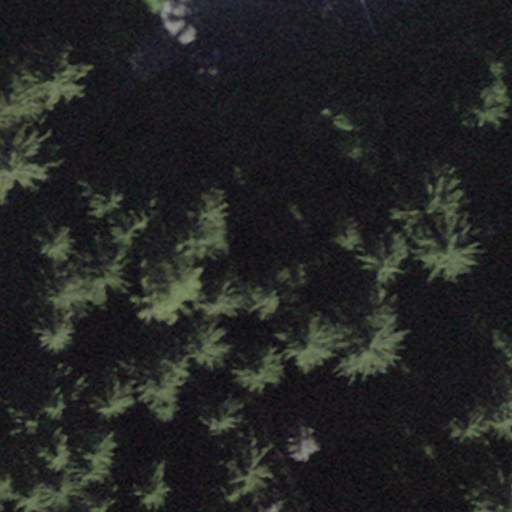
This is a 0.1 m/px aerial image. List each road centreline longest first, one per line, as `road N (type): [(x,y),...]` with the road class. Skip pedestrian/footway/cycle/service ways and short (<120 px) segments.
road 1 (track): [(260,41),(184,49),(93,105),(0,221)]
road 2 (track): [(417,0),(297,43),(260,41),(210,10),(207,0)]
